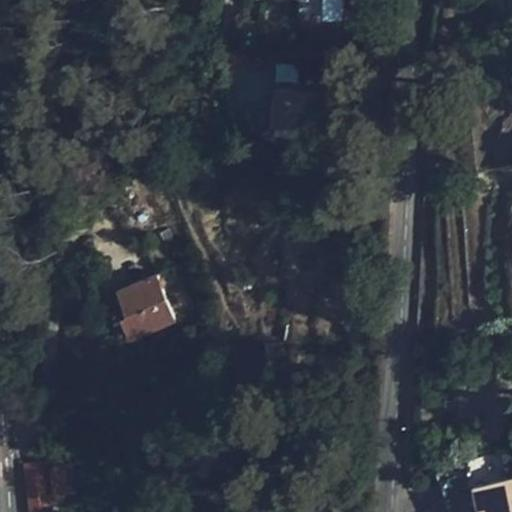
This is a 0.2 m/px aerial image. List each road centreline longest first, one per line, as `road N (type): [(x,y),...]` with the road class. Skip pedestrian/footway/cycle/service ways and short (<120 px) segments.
road 1 (unclassified): [(387,511),(414,0)]
road 2 (track): [(11,511),(24,448),(76,305)]
